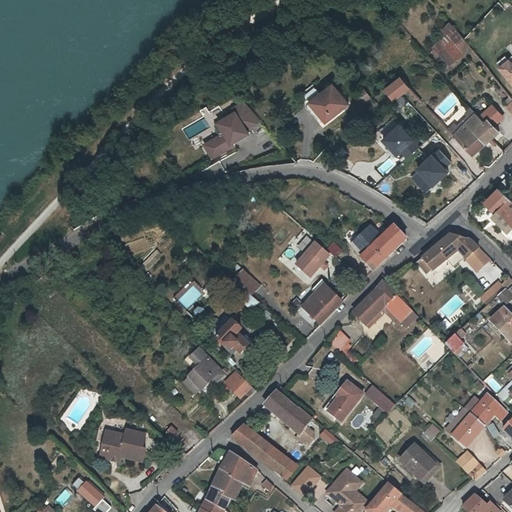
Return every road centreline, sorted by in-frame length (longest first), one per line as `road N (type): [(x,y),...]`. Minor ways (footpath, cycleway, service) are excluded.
road 1 (residential): [(420,241),(400,220),(331,180),(297,170),(138,203),(0,280)]
road 2 (residential): [(218,437),(420,241)]
road 3 (residential): [(218,437),(314,511)]
